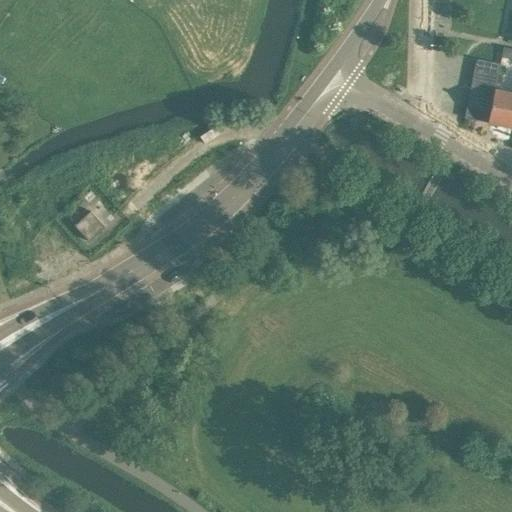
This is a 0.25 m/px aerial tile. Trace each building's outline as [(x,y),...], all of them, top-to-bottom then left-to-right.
[(511,44),(502,43),(500,53),(511,55),(511,44)] [(475,55),(473,68),(496,72),(499,60),(498,60),(492,59),(475,55)] [(473,68),(470,79),(494,84),(496,72),(473,68)] [(470,79),(468,91),(492,95),(493,87),(494,84),(470,79)] [(489,107),(487,119),(510,124),(511,115),(511,90),(493,87),(492,95),(489,107)] [(468,91),(466,102),(489,107),(492,95),(468,91)] [(466,102),(463,114),(487,119),(489,107),(466,102)] [(89,207),(73,221),(88,237),(104,223),(89,207)]
